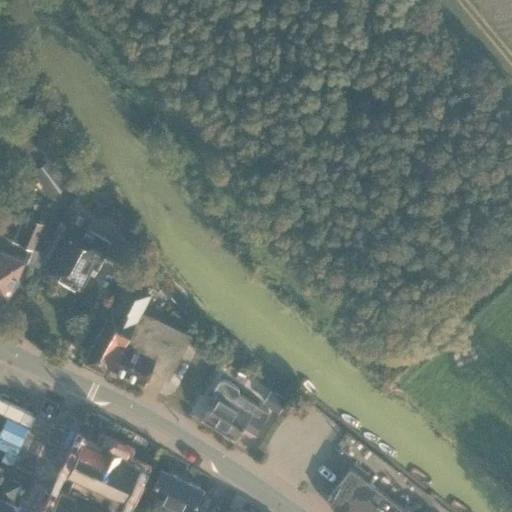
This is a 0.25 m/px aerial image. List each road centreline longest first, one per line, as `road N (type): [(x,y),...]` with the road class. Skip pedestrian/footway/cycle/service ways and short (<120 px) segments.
road 1 (track): [(91,0),(193,148),(389,356),(511,265)]
road 2 (tertiary): [(294,511),(136,408),(0,349)]
road 3 (track): [(193,148),(381,0)]
